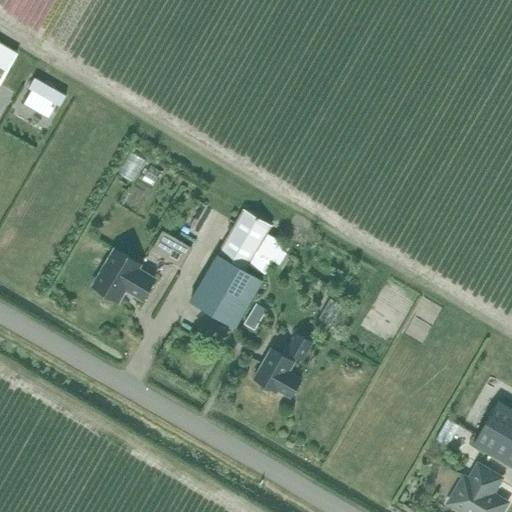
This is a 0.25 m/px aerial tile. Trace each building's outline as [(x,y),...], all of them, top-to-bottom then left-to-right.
[(0,86),(19,53),(0,42),(0,86)] [(33,90),(24,104),(48,118),(56,104),(60,106),(66,96),(35,78),(29,88),(33,90)] [(284,243),(268,234),(273,226),(245,210),(189,302),(236,329),(265,280),(246,270),(250,265),(268,274),(284,243)] [(153,250),(181,266),(192,248),(163,232),(153,250)] [(115,249),(94,286),(120,301),(127,290),(143,300),(155,279),(138,269),(141,264),(115,249)] [(257,303),(244,324),(255,330),(267,309),(257,303)] [(331,326),(337,315),(324,307),(318,318),(331,326)] [(284,356),(271,349),(253,378),(277,392),(278,391),(290,398),(300,379),(288,372),(294,362),(293,362),(296,357),(302,360),(312,343),(297,334),(284,356)] [(511,407),(497,399),(472,445),(511,466),(511,407)] [(459,427),(448,421),(437,440),(448,446),(459,427)] [(463,511),(501,511),(509,500),(496,493),(505,477),(478,461),(468,476),(465,474),(448,503),(463,511)]
